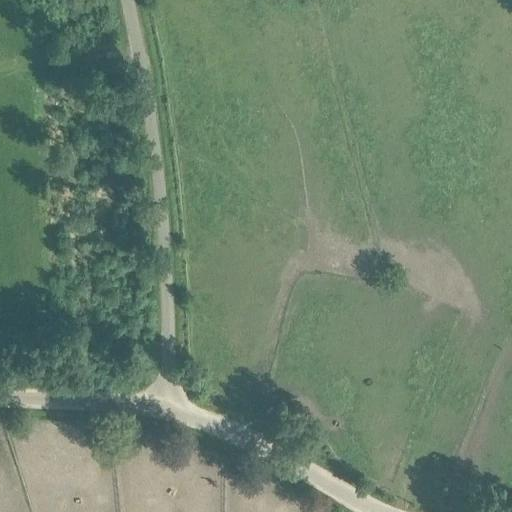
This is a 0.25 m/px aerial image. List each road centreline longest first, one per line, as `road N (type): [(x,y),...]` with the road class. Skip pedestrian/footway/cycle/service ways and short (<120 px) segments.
road 1 (unclassified): [(161,412),(168,376),(163,234),(126,0)]
road 2 (unclassified): [(375,511),(206,425),(161,412)]
road 3 (unclassified): [(161,412),(0,399)]
